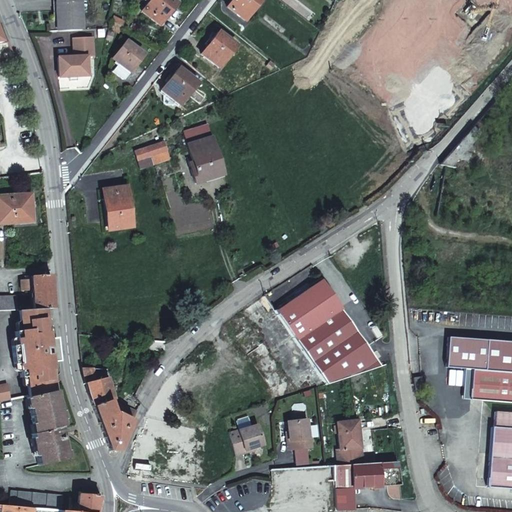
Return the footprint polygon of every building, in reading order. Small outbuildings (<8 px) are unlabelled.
[(54,0),(57,32),(81,30),(78,0),(54,0)] [(159,26),(177,3),(173,0),(151,0),(142,12),(159,26)] [(232,0),(227,6),(245,20),(260,0),(232,0)] [(112,22),(118,25),(121,20),(114,17),(112,22)] [(115,31),(118,25),(112,22),(109,27),(115,31)] [(199,54),(217,68),(234,45),(216,31),(199,54)] [(91,38),(72,39),(73,57),(57,58),(58,78),(68,77),(76,77),(86,77),(85,57),(92,57),(91,38)] [(121,79),(142,53),(125,40),(111,57),(114,60),(112,62),(115,64),(110,70),(121,79)] [(0,63),(15,62),(8,42),(0,43),(0,63)] [(178,105),(195,83),(178,69),(160,91),(178,105)] [(190,184),(218,176),(204,126),(180,132),(188,163),(185,164),(190,184)] [(152,153),(155,163),(169,158),(164,141),(150,145),(152,153)] [(152,153),(150,145),(137,149),(139,157),(152,153)] [(122,223),(133,222),(129,182),(105,185),(109,221),(122,220),(122,223)] [(0,225),(33,223),(30,193),(0,196),(0,225)] [(44,307),(53,307),(51,273),(30,274),(30,278),(20,279),(20,289),(31,289),(32,308),(44,307)] [(324,280),(277,311),(279,314),(297,340),(306,353),(327,385),(343,379),(381,368),(343,309),(324,280)] [(0,309),(17,309),(16,296),(0,296),(0,309)] [(15,329),(19,363),(51,363),(50,361),(48,338),(44,307),(32,308),(20,308),(18,309),(21,328),(15,329)] [(55,337),(48,338),(50,361),(58,360),(55,337)] [(511,340),(482,339),(480,369),(511,371),(511,340)] [(166,342),(151,341),(151,349),(165,350),(166,342)] [(214,354),(201,343),(188,357),(181,364),(194,377),(214,354)] [(51,363),(19,363),(21,375),(27,374),(29,393),(54,388),(51,363)] [(194,377),(181,364),(171,375),(166,381),(179,393),(194,377)] [(511,371),(480,369),(468,368),(466,398),(511,400),(511,412),(496,411),(495,427),(493,426),(489,487),(511,488),(511,371)] [(104,369),(82,369),(87,386),(88,390),(94,408),(112,402),(111,399),(114,398),(104,369)] [(421,377),(415,378),(416,385),(417,394),(423,393),(421,377)] [(452,406),(453,380),(438,379),(437,405),(452,406)] [(179,393),(166,381),(155,400),(148,412),(164,420),(179,393)] [(0,399),(11,397),(7,382),(0,383),(0,399)] [(54,388),(29,393),(27,394),(35,431),(32,432),(39,463),(66,457),(61,435),(59,425),(62,424),(54,388)] [(133,419),(123,415),(116,412),(112,402),(94,408),(110,450),(121,450),(133,419)] [(210,422),(199,412),(187,425),(187,427),(200,428),(200,426),(210,422)] [(240,430),(229,433),(236,455),(235,456),(247,453),(246,450),(255,447),(264,444),(258,424),(252,426),(249,416),(239,419),(238,421),(240,430)] [(309,437),(307,437),(305,418),(287,419),(289,439),(287,439),(288,448),(310,446),(309,437)] [(348,463),(362,462),(361,447),(357,419),(336,422),(340,449),(337,449),(338,464),(348,463)] [(157,431),(141,426),(132,446),(136,447),(136,445),(143,447),(143,446),(150,448),(157,431)] [(200,428),(187,427),(186,426),(184,441),(197,443),(200,428)] [(169,435),(157,431),(150,448),(154,449),(155,447),(155,446),(166,447),(167,438),(169,438),(169,435)] [(299,466),(313,465),(313,457),(298,458),(299,466)] [(360,487),(400,485),(397,461),(362,462),(348,463),(338,464),(334,464),(335,479),(336,498),(346,498),(345,488),(360,487)] [(334,464),(326,465),(313,465),(299,466),(277,467),(271,468),(272,482),(335,479),(334,464)] [(356,507),(361,507),(360,487),(345,488),(346,498),(349,498),(349,508),(352,508),(356,507)] [(11,489),(9,505),(22,506),(36,507),(58,509),(61,510),(63,494),(11,489)] [(87,511),(97,511),(100,495),(79,493),(78,503),(71,502),(70,510),(87,511)] [(336,498),(337,510),(345,509),(345,503),(346,504),(346,498),(336,498)]
